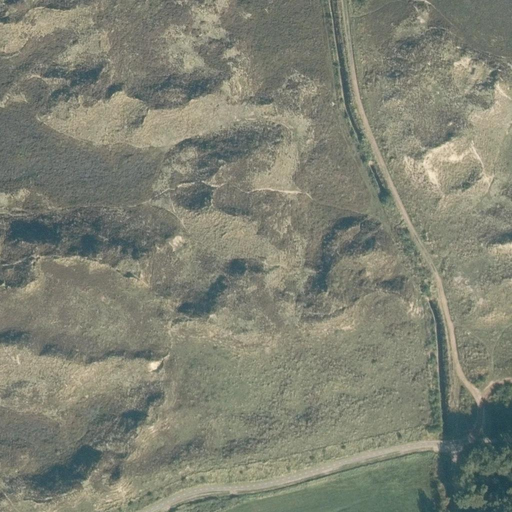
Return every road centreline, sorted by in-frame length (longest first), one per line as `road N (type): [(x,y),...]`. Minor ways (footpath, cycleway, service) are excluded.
road 1 (track): [(343,0),(380,164),(444,300),(455,360),(481,414),(472,440)]
road 2 (track): [(161,511),(207,495),(470,443)]
